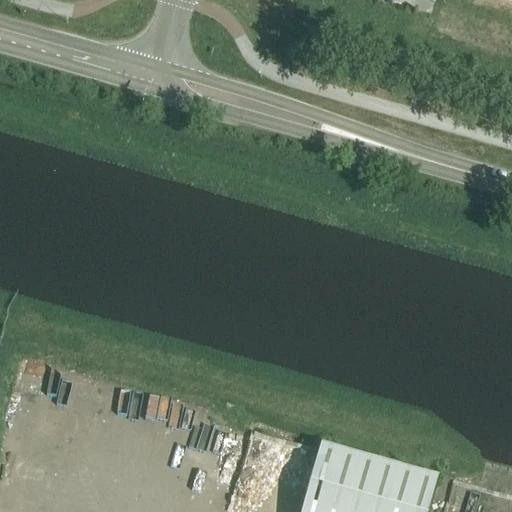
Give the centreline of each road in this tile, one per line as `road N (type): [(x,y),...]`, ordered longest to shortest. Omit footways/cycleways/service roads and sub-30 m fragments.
road 1 (secondary): [(152,81),(511,187)]
road 2 (secondary): [(0,40),(152,81)]
